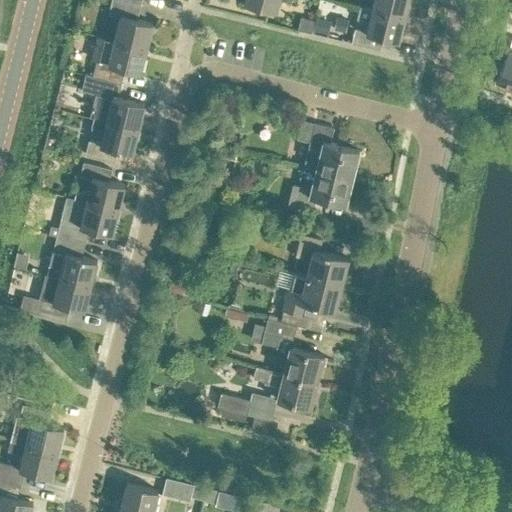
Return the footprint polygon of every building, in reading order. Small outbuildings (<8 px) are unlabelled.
[(120,16),(114,39),(146,47),(152,22),(137,18),(140,4),(124,0),(111,0),(108,13),(120,16)] [(290,0),(244,0),(244,2),(276,10),(278,0),(286,0),(291,1),(290,0)] [(374,0),(372,7),(404,15),(408,0),(374,0)] [(404,15),(372,7),(372,8),(360,5),(357,17),(369,20),(367,30),(355,27),(351,41),(380,48),(383,37),(398,40),(404,15)] [(298,28),(311,31),(314,19),(301,16),(298,28)] [(317,17),(314,30),(324,32),(327,19),(317,17)] [(96,58),(92,75),(121,82),(124,68),(140,72),(146,47),(114,39),(98,35),(92,57),(96,58)] [(511,50),(508,49),(496,82),(511,87),(511,50)] [(89,115),(93,116),(138,127),(144,102),(117,96),(121,82),(92,75),(88,91),(95,93),(89,115)] [(138,127),(93,116),(91,126),(104,129),(101,142),(89,139),(85,153),(114,160),(116,148),(132,152),(138,127)] [(231,143),(235,128),(227,126),(229,118),(222,117),(216,139),(231,143)] [(304,164),(316,167),(352,176),(359,148),(330,141),(333,126),(314,121),(304,164)] [(213,156),(233,162),(236,150),(216,144),(213,156)] [(66,195),(118,208),(124,183),(109,179),(112,168),(83,161),(80,175),(92,178),(89,188),(77,191),(75,191),(74,197),(66,195)] [(352,176),(316,167),(311,187),(293,183),(287,205),(312,211),(316,197),(345,204),(352,176)] [(57,234),(85,241),(88,227),(112,233),(118,208),(66,195),(59,226),(51,224),(49,232),(57,234)] [(187,241),(212,247),(216,234),(190,228),(187,241)] [(311,259),(307,274),(342,283),(349,257),(319,250),(322,238),(301,232),(295,255),(311,259)] [(57,234),(47,273),(91,284),(97,259),(81,255),(85,241),(57,234)] [(342,283),(307,274),(293,271),(289,287),(287,286),(282,308),(303,313),(306,302),(335,309),(342,283)] [(91,284),(47,273),(37,312),(65,319),(69,305),(85,309),(91,284)] [(239,310),(238,317),(246,319),(248,312),(239,310)] [(287,357),(283,371),(318,380),(324,354),(291,345),(296,323),(267,316),(261,341),(277,345),(274,354),(287,357)] [(318,380),(283,371),(257,364),(253,375),(265,379),(265,381),(280,385),(276,397),(311,406),(318,380)] [(217,404),(247,412),(250,398),(221,391),(217,404)] [(64,426),(48,422),(51,410),(23,403),(20,414),(16,414),(10,439),(16,440),(25,443),(57,451),(64,426)] [(0,460),(0,477),(20,483),(24,469),(51,476),(57,451),(25,443),(16,440),(10,439),(8,449),(23,453),(20,465),(0,460)] [(187,494),(203,498),(206,486),(166,476),(162,493),(186,499),(187,494)] [(0,511),(29,511),(33,501),(17,497),(20,483),(0,477),(0,511)] [(126,481),(120,506),(143,511),(152,511),(158,489),(126,481)] [(206,486),(203,498),(216,501),(219,489),(206,486)] [(248,511),(247,511),(265,511),(269,501),(243,495),(240,509),(248,511)]
